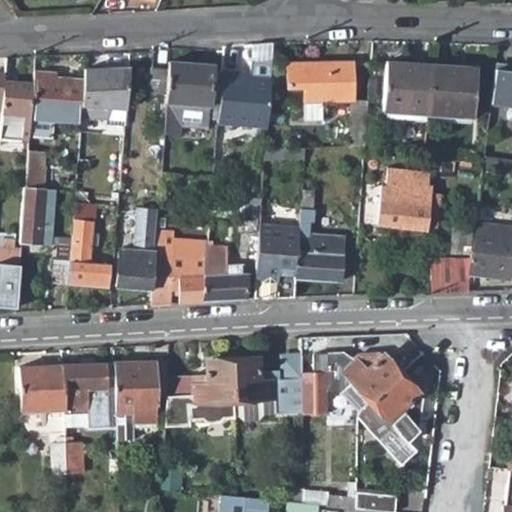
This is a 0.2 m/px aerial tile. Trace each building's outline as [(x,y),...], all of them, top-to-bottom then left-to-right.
[(235,59),(233,74),(247,75),(248,58),(235,59)] [(217,117),(216,123),(266,127),(270,77),(247,75),(233,74),(235,59),(221,59),(220,71),(217,109),(217,117)] [(167,105),(164,130),(182,132),(183,123),(210,125),(211,116),(217,117),(217,109),(220,71),(213,70),(214,63),(170,60),(170,66),(167,95),(167,105)] [(354,61),(287,62),(289,100),(355,100),(354,61)] [(387,61),(381,110),(425,116),(431,66),(387,61)] [(490,62),(488,85),(508,87),(510,70),(510,64),(490,62)] [(154,65),(151,94),(167,95),(170,66),(154,65)] [(431,66),(425,116),(467,122),(474,72),(431,66)] [(82,80),(79,117),(107,119),(108,108),(127,109),(130,67),(103,68),(102,81),(82,80)] [(83,79),(82,80),(102,81),(103,68),(83,70),(83,79)] [(488,85),(487,102),(511,105),(511,69),(510,70),(508,87),(488,85)] [(32,85),(29,121),(52,122),(79,124),(79,117),(82,80),(83,79),(49,76),(50,71),(33,71),(32,85)] [(0,139),(27,142),(28,137),(29,121),(32,85),(2,83),(2,72),(0,72),(0,139)] [(108,108),(107,119),(107,122),(126,123),(127,109),(108,108)] [(351,116),(349,146),(364,147),(366,117),(351,116)] [(29,121),(28,137),(51,140),(52,122),(29,121)] [(264,146),(264,156),(306,157),(307,146),(264,146)] [(26,151),(25,166),(44,168),(46,153),(26,151)] [(481,164),(480,170),(499,171),(500,159),(482,157),(481,164)] [(500,159),(499,171),(507,172),(508,159),(500,159)] [(25,166),(23,181),(46,183),(48,168),(44,168),(25,166)] [(378,185),(375,225),(424,229),(427,188),(398,186),(398,171),(383,169),(382,185),(378,185)] [(46,183),(23,181),(23,189),(45,190),(46,183)] [(23,189),(19,242),(42,244),(47,190),(45,190),(23,189)] [(68,259),(67,283),(105,286),(107,263),(87,261),(90,203),(73,202),(70,247),(68,259)] [(297,255),(295,279),(339,282),(341,257),(313,255),(315,235),(311,235),(314,210),(301,209),(300,226),(297,255)] [(119,249),(116,286),(151,289),(154,256),(157,215),(144,214),(141,245),(147,245),(146,251),(119,249)] [(254,282),(252,300),(293,297),(295,279),(297,255),(300,226),(258,223),(254,282)] [(472,261),(470,276),(509,279),(511,247),(511,229),(475,226),(472,261)] [(0,305),(13,307),(18,246),(10,245),(11,240),(0,239),(0,240),(0,305)] [(151,289),(149,305),(167,304),(169,289),(179,290),(178,303),(201,302),(205,256),(206,243),(171,241),(170,257),(154,256),(151,289)] [(205,256),(201,302),(243,300),(246,270),(232,270),(233,261),(215,259),(216,244),(206,243),(205,256)] [(54,245),(51,282),(67,283),(68,259),(70,247),(54,245)] [(431,258),(427,293),(469,292),(470,276),(472,261),(431,258)] [(344,351),(327,352),(328,371),(341,371),(352,383),(369,401),(398,375),(381,356),(374,361),(364,371),(354,360),(344,351)] [(359,355),(354,360),(364,371),(374,361),(369,355),(359,355)] [(257,359),(231,361),(234,400),(274,398),(275,414),(292,413),(290,380),(272,380),(258,381),(258,372),(257,359)] [(152,361),(113,362),(114,413),(121,413),(136,413),(136,406),(153,405),(152,361)] [(162,405),(161,419),(199,417),(207,421),(216,420),(219,416),(234,416),(231,361),(206,362),(206,375),(164,377),(162,405)] [(106,364),(63,365),(64,410),(64,411),(86,411),(86,389),(106,389),(106,364)] [(63,365),(18,366),(20,410),(64,410),(63,365)] [(328,371),(303,372),(305,413),(330,412),(328,371)] [(272,372),(258,372),(258,381),(272,380),(272,372)] [(359,411),(355,413),(398,462),(413,448),(405,439),(417,428),(419,399),(398,375),(369,401),(359,411)] [(352,383),(342,392),(359,411),(369,401),(352,383)] [(274,398),(234,400),(234,416),(275,414),(274,398)] [(65,435),(56,436),(56,443),(65,442),(65,435)] [(56,443),(50,444),(51,463),(66,463),(65,442),(56,443)] [(71,443),(65,442),(66,463),(75,463),(75,442),(71,443)] [(502,507),(501,511),(511,511),(511,471),(506,471),(502,507)] [(287,483),(285,499),(308,500),(307,486),(287,483)] [(396,495),(360,490),(361,507),(394,511),(396,495)] [(220,492),(218,511),(270,511),(271,497),(220,492)] [(329,493),(327,503),(354,506),(355,496),(329,493)] [(285,499),(283,511),(312,511),(314,501),(308,500),(285,499)]
